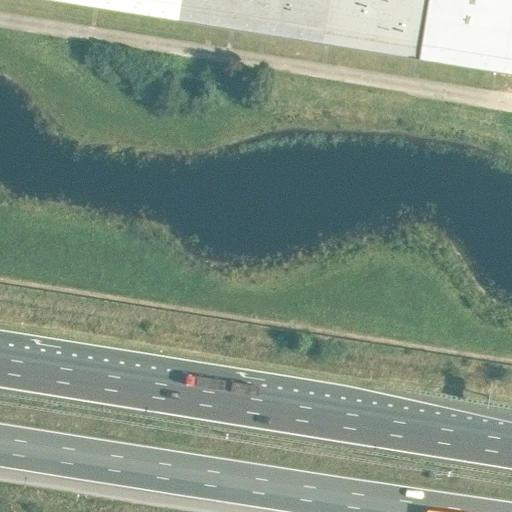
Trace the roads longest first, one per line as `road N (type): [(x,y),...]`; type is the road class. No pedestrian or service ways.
road 1 (motorway): [(511,446),(0,363)]
road 2 (motorway): [(0,445),(432,511)]
